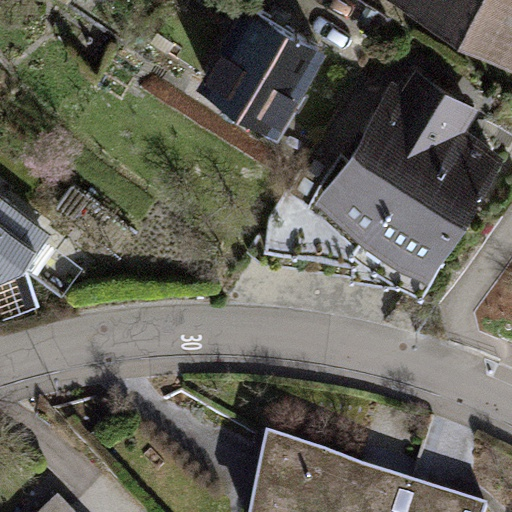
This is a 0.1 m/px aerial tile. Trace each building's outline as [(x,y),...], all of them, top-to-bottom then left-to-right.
[(242,0),(232,0),(186,72),(264,122),(316,45),(242,0)] [(511,0),(399,0),(511,58),(511,0)] [(382,80),(342,143),(455,214),(498,147),(462,124),(474,104),(409,63),(394,87),(382,80)] [(418,272),(455,214),(342,143),(306,200),(418,272)] [(0,192),(0,272),(25,262),(62,288),(84,257),(0,192)] [(488,511),(489,509),(267,438),(249,511),(488,511)] [(65,511),(56,502),(47,511),(65,511)]
